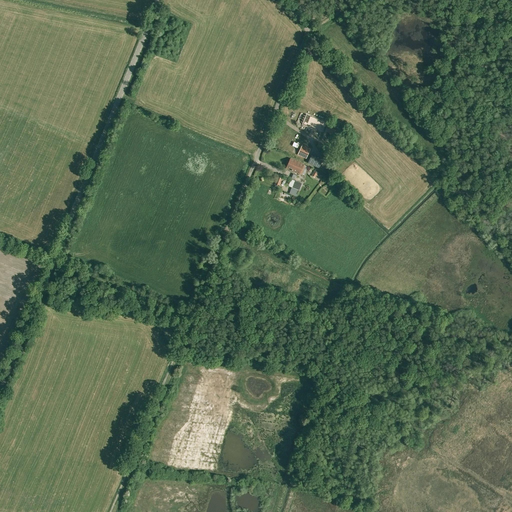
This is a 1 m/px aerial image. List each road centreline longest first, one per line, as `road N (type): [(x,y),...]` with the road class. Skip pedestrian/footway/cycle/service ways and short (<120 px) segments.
road 1 (unclassified): [(0,392),(158,0)]
road 2 (unclassified): [(193,316),(307,31),(280,0)]
road 3 (track): [(113,511),(193,316)]
